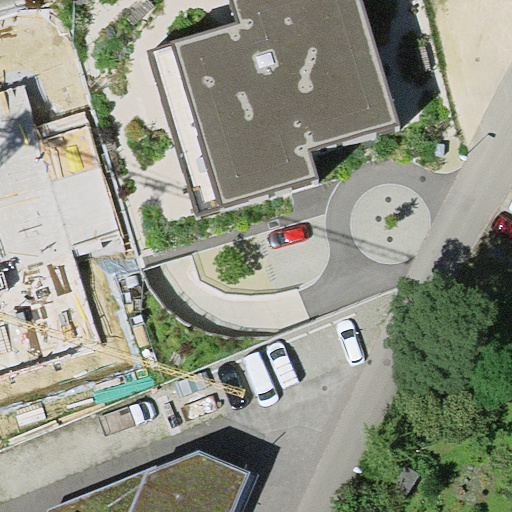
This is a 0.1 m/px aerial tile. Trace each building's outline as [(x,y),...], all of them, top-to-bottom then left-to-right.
[(235,0),(242,21),(172,42),(225,208),(322,178),(313,149),(399,123),(362,0),(235,0)] [(225,208),(172,42),(149,50),(201,215),(225,208)] [(22,87),(0,93),(0,376),(100,346),(73,255),(34,127),(22,87)] [(85,111),(34,127),(73,255),(125,239),(85,111)] [(236,511),(253,473),(199,450),(49,507),(46,511),(236,511)]
